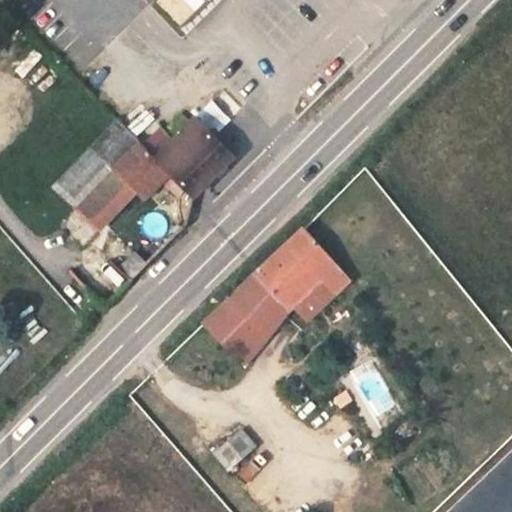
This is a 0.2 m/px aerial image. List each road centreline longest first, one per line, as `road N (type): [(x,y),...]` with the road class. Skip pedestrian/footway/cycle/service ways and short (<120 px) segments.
road 1 (primary): [(0,469),(288,183)]
road 2 (primary): [(288,183),(434,37)]
road 3 (unclassified): [(226,15),(183,55),(139,14),(110,0)]
